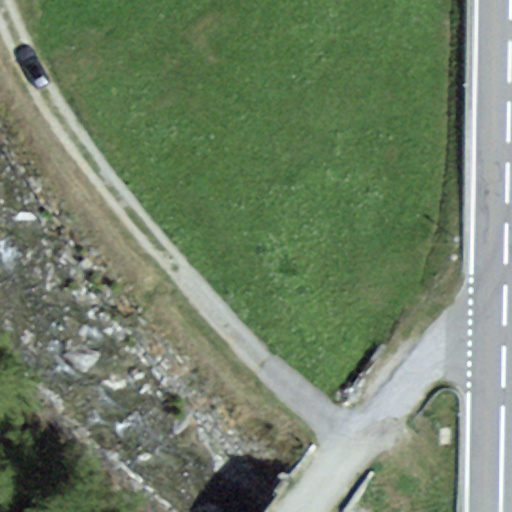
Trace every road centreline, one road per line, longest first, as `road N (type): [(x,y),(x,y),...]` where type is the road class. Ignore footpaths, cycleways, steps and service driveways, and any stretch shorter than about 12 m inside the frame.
road 1 (primary): [(511,0),(504,306)]
road 2 (unclassified): [(343,466),(445,352),(504,306)]
road 3 (primary): [(504,306),(497,511)]
